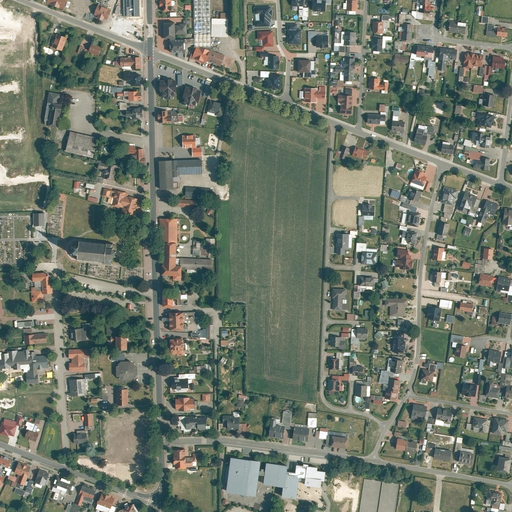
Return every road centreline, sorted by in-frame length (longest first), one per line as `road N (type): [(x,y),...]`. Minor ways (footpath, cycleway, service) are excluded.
road 1 (tertiary): [(149,50),(155,294)]
road 2 (residential): [(443,164),(406,395)]
road 3 (residential): [(62,281),(66,469)]
road 4 (residential): [(156,307),(216,312),(214,437)]
road 5 (residential): [(372,461),(214,437)]
road 6 (residential): [(149,50),(286,101)]
road 7 (residential): [(511,484),(372,461)]
road 8 (residential): [(334,124),(322,264)]
road 9 (residential): [(149,50),(22,0)]
road 10 (residential): [(357,132),(365,0)]
road 11 (tertiary): [(156,307),(160,438)]
